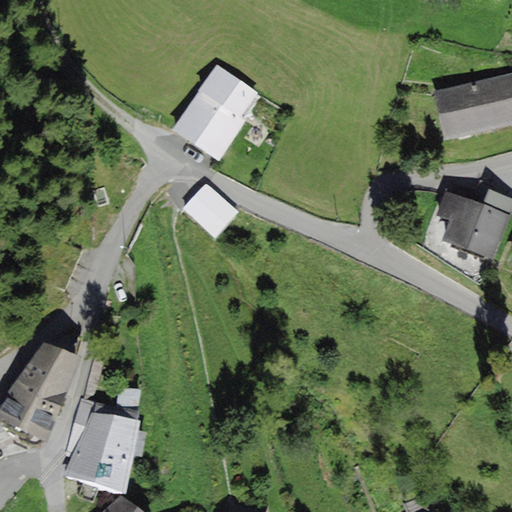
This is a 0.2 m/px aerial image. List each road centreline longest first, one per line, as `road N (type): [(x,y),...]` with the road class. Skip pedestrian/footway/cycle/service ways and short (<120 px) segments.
road 1 (residential): [(360,246),(166,154),(90,294)]
road 2 (residential): [(54,506),(53,474),(93,323),(90,294)]
road 3 (track): [(166,154),(77,73),(39,0)]
road 4 (residential): [(360,246),(376,191),(388,179),(511,159)]
road 5 (residential): [(511,322),(360,246)]
